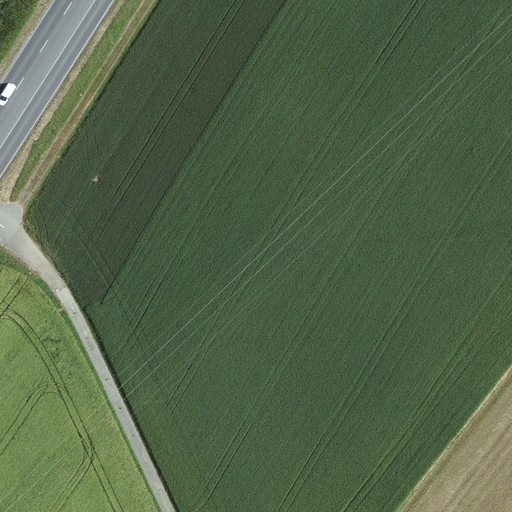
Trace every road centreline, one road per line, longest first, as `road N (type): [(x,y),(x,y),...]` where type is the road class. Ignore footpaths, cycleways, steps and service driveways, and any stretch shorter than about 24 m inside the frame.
road 1 (track): [(169,511),(68,299),(0,224)]
road 2 (primary): [(82,0),(0,130)]
